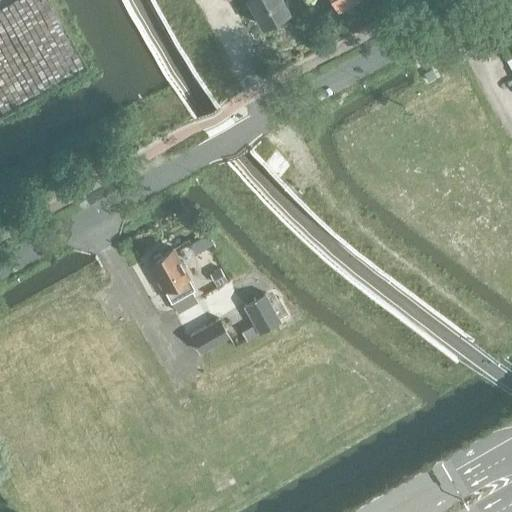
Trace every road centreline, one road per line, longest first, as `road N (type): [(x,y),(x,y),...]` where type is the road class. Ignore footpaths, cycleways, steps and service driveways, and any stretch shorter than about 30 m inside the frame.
road 1 (unclassified): [(0,268),(242,132)]
road 2 (residential): [(242,132),(478,0)]
